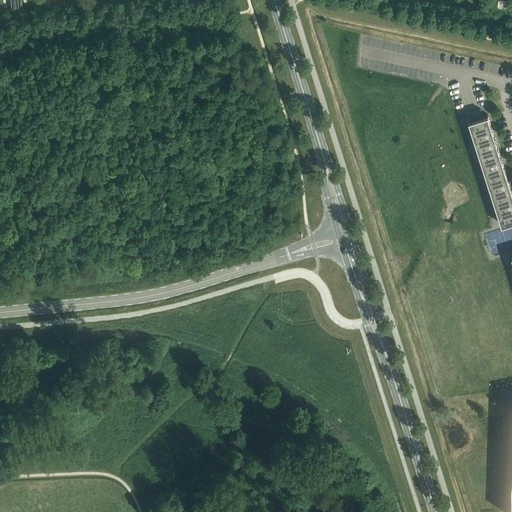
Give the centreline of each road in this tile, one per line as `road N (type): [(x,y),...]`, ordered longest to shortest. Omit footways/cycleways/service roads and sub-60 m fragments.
road 1 (unclassified): [(0,312),(154,296),(287,255)]
road 2 (secondary): [(434,511),(383,349)]
road 3 (secondary): [(324,161),(275,0)]
